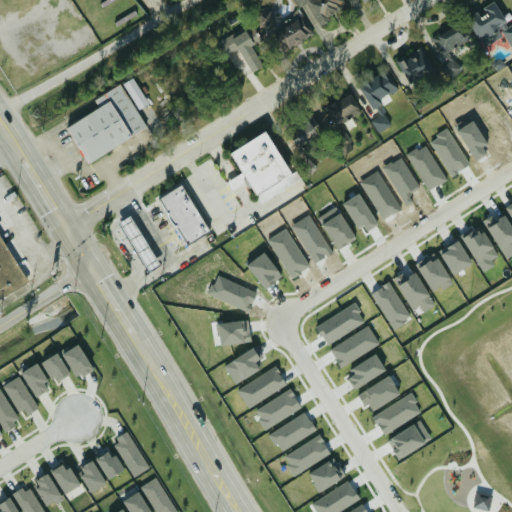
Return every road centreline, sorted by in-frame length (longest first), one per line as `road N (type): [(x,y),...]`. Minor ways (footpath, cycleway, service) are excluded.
road 1 (tertiary): [(63,230),(425,0)]
road 2 (residential): [(511,168),(282,319)]
road 3 (residential): [(282,319),(401,511)]
road 4 (secondary): [(239,511),(130,338)]
